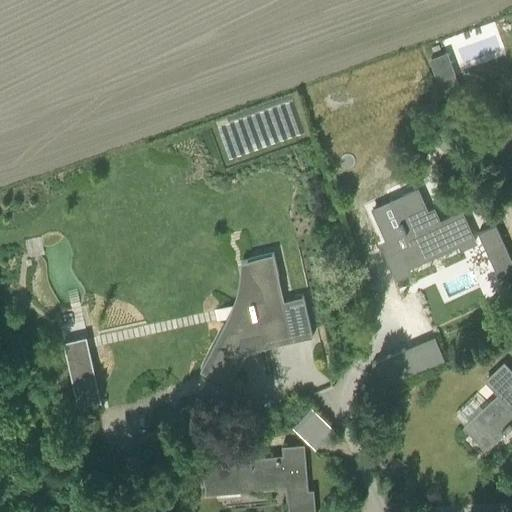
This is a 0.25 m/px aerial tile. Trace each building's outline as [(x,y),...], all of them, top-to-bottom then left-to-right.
[(458,87),(454,77),(438,82),(442,93),(458,87)] [(445,152),(457,142),(443,126),(432,136),(445,152)] [(386,255),(396,278),(410,272),(408,267),(459,244),(461,249),(475,243),(461,212),(439,222),(434,209),(427,212),(417,189),(389,201),(399,223),(398,223),(403,234),(406,233),(411,244),(386,255)] [(478,233),(493,266),(511,258),(496,224),(478,233)] [(201,368),(200,370),(229,385),(230,383),(243,357),(242,356),(248,345),(261,342),(262,347),(268,346),(268,344),(292,339),(284,300),(273,255),(273,253),(241,260),(246,283),(248,283),(252,301),(249,302),(252,315),(228,321),(203,369),(201,368)] [(371,362),(381,386),(414,372),(404,349),(371,362)] [(68,358),(67,358),(78,407),(101,402),(94,371),(93,371),(92,368),(72,357),(68,358)] [(465,427),(485,449),(503,432),(503,433),(511,425),(510,423),(511,420),(511,373),(503,364),(486,380),(499,394),(465,427)] [(177,413),(189,434),(201,427),(189,406),(177,413)] [(293,427),(315,448),(333,429),(311,408),(293,427)] [(284,456),(237,460),(201,463),(204,495),(286,488),(288,511),(313,511),(312,491),(306,491),(303,445),(283,447),(284,456)]
